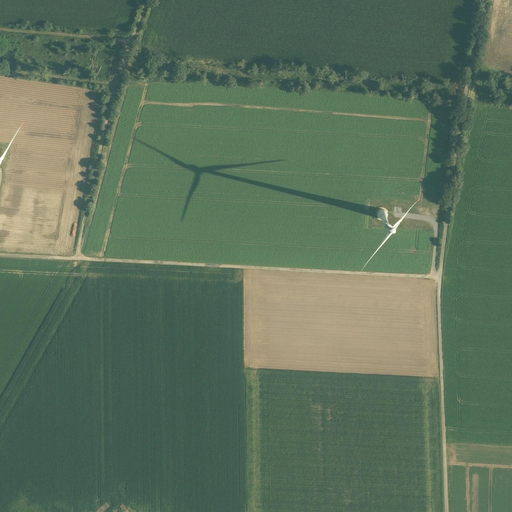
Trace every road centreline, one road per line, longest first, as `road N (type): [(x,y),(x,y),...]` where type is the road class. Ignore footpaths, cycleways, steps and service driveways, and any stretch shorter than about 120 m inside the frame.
road 1 (track): [(446,511),(439,277),(484,0)]
road 2 (track): [(439,277),(76,258)]
road 3 (track): [(76,258),(120,72)]
road 4 (track): [(0,28),(124,41)]
